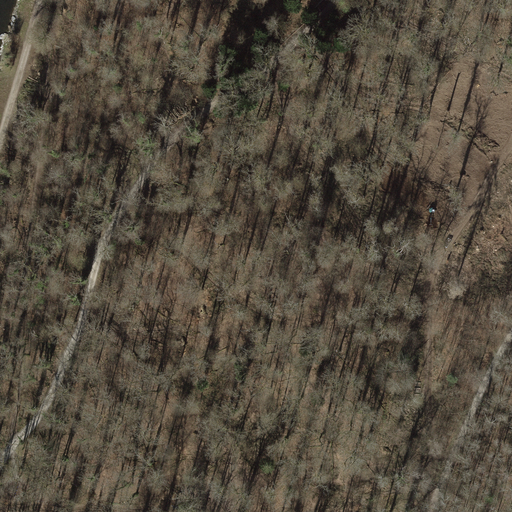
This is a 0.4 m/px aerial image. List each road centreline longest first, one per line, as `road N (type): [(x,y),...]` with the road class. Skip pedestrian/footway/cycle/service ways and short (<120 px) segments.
road 1 (track): [(342,0),(187,125),(134,188),(51,396),(10,452)]
road 2 (track): [(511,336),(432,509)]
road 3 (track): [(0,143),(42,0)]
